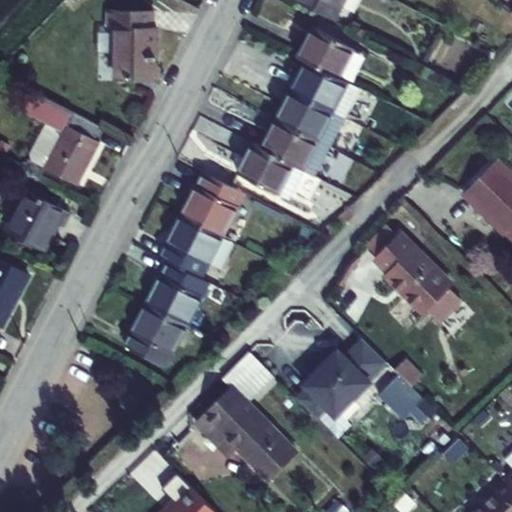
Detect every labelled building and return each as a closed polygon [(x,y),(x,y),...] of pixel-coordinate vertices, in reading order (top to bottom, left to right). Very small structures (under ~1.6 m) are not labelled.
[(300,0),(337,19),(346,0),(300,0)] [(158,28),(155,28),(155,11),(110,11),(110,28),(117,28),(117,78),(158,78),(158,28)] [(355,50),(312,28),(299,55),(309,60),(341,76),(355,50)] [(341,76),(309,60),(294,89),(346,116),(361,87),(341,76)] [(346,116),(294,89),(279,119),(331,146),(346,116)] [(101,128),(63,108),(53,127),(47,124),(31,156),(33,162),(35,163),(78,185),(98,143),(94,142),(101,128)] [(331,146),(279,119),(264,147),(306,169),(316,174),(331,146)] [(264,147),(254,142),(237,174),(289,201),(306,169),(264,147)] [(511,173),(498,159),(463,194),(488,218),(489,217),(511,238),(511,173)] [(244,192),(205,171),(183,213),(223,233),(244,192)] [(63,224),(70,211),(27,189),(6,230),(44,249),(59,221),(63,224)] [(223,233),(183,213),(161,255),(171,261),(201,276),(223,233)] [(386,220),(365,243),(374,251),(395,228),(386,220)] [(386,278),(423,314),(453,285),(401,231),(373,258),(389,274),(386,278)] [(201,276),(171,261),(149,302),(186,322),(208,280),(201,276)] [(0,326),(2,328),(28,278),(0,262),(0,326)] [(186,322),(149,302),(127,345),(165,365),(186,322)] [(296,396),(323,422),(333,412),(343,421),(377,387),(375,385),(393,367),(362,337),(345,355),(337,347),(324,361),(317,368),(303,382),(307,385),(296,396)] [(424,374),(408,358),(396,371),(412,386),(424,374)] [(396,371),(395,370),(376,390),(405,418),(411,412),(422,423),(430,415),(419,404),(424,399),(412,386),(396,371)] [(269,480),(298,451),(232,384),(195,422),(228,455),(236,447),(269,480)] [(459,432),(449,441),(467,459),(478,448),(460,431),(459,432)] [(159,511),(216,511),(177,474),(163,488),(173,498),(159,511)] [(511,511),(511,484),(505,477),(468,511),(511,511)]
